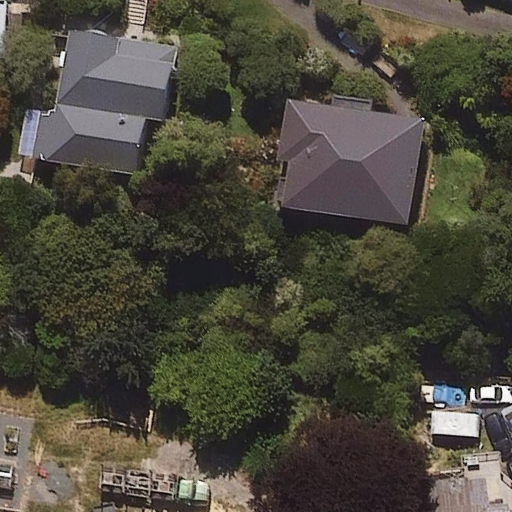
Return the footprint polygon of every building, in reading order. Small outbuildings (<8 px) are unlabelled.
[(11,10),(0,9),(0,65),(10,66),(11,10)] [(190,61),(85,43),(72,121),(49,117),(40,170),(152,189),(161,135),(177,138),(190,61)] [(440,129),(306,110),(290,222),(425,241),(440,129)] [(135,511),(166,427),(116,409),(82,508),(93,511),(135,511)] [(496,511),(496,493),(443,495),(444,511),(496,511)]
